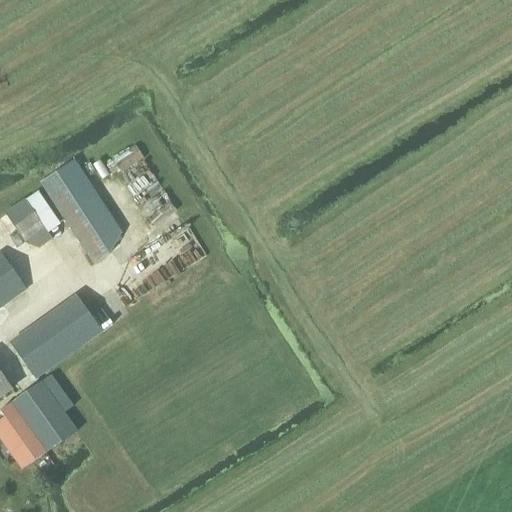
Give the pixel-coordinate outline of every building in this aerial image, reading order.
[(56,174),(41,184),(94,266),(110,256),(56,174)] [(0,309),(26,291),(0,255),(0,309)] [(77,298),(11,345),(37,381),(102,334),(77,298)] [(0,373),(0,396),(11,389),(0,373)] [(73,409),(51,379),(13,404),(16,408),(46,453),(48,455),(77,435),(63,416),(73,409)] [(46,453),(16,408),(5,415),(9,420),(0,425),(0,432),(24,468),(46,453)]
